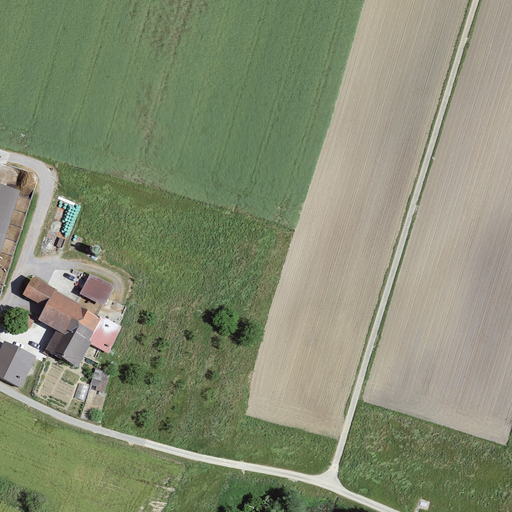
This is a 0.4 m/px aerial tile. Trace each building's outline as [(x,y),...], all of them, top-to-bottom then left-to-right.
[(0,244),(16,193),(0,187),(0,244)] [(112,287),(91,276),(82,293),(103,304),(112,287)] [(56,291),(34,279),(26,294),(50,307),(43,319),(61,329),(50,349),(77,364),(90,341),(107,350),(119,329),(54,293),(56,291)] [(33,357),(7,345),(0,358),(0,374),(20,384),(33,357)] [(105,389),(110,374),(96,370),(92,386),(105,389)]
